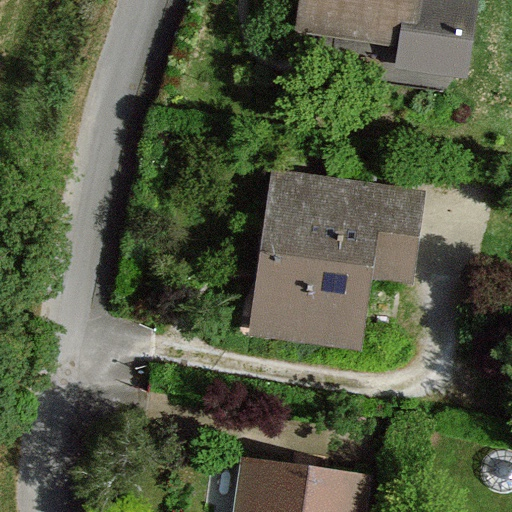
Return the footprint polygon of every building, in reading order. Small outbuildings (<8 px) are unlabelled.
[(473,5),(440,0),(309,0),(307,14),(340,20),(338,32),(407,43),(404,63),(461,73),(473,5)] [(305,26),(338,32),(340,20),(307,14),(305,26)] [(281,269),(272,328),(351,339),(362,266),(403,274),(413,205),(286,187),(272,268),(281,269)] [(262,327),(272,328),(281,269),(272,268),(262,327)] [(366,511),(371,479),(325,473),(314,487),(301,485),(294,468),(245,461),(240,505),(250,506),(249,511),(366,511)]
